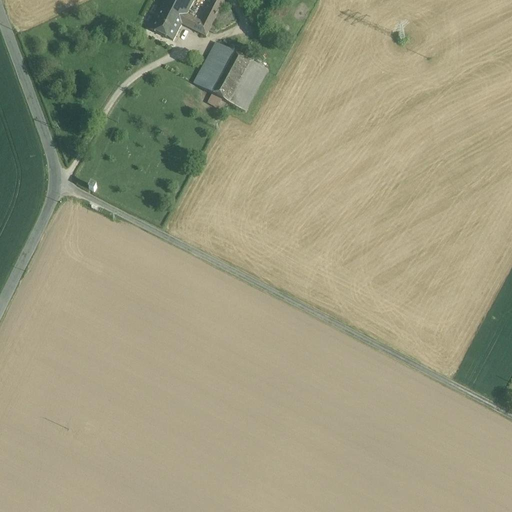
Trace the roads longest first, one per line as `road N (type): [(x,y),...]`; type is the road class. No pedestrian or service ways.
road 1 (unclassified): [(511,416),(59,182)]
road 2 (unclassified): [(0,10),(59,182)]
road 3 (unclassified): [(59,182),(0,306)]
